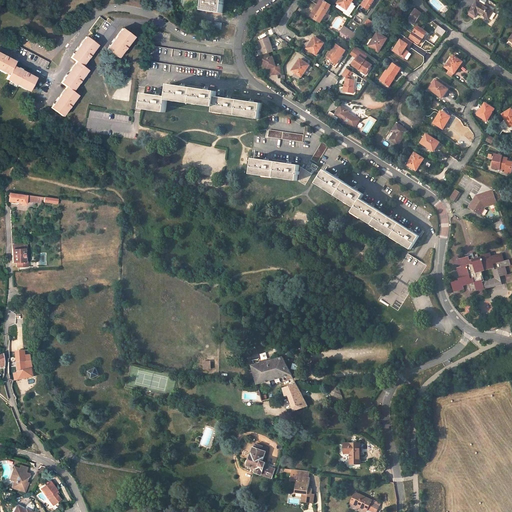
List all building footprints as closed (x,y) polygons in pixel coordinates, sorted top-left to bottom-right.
[(204,0),(203,13),(223,16),(223,10),(224,0),(204,0)] [(353,2),(353,0),(340,0),(336,6),(350,15),(357,5),(353,2)] [(364,0),(361,5),(368,10),(375,0),(374,0),(364,0)] [(501,8),(489,0),(488,0),(488,1),(486,0),(479,0),(479,1),(478,0),(469,13),(475,17),(478,12),(488,19),(496,9),(499,11),(501,8)] [(326,2),(323,6),(319,4),(313,13),(318,16),(316,19),(322,23),(332,6),(326,2)] [(416,9),(409,20),(414,23),(421,13),(416,9)] [(100,17),(89,31),(94,34),(91,38),(104,47),(111,37),(117,29),(111,25),(114,21),(109,18),(106,21),(100,17)] [(427,32),(418,26),(417,25),(416,27),(417,28),(410,37),(419,44),(427,32)] [(357,35),(344,26),(340,31),(354,41),(357,35)] [(438,26),(435,30),(443,35),(446,31),(438,26)] [(115,39),(107,50),(118,58),(133,36),(122,28),(115,39)] [(387,40),(378,33),(369,47),(378,53),(387,40)] [(78,96),(73,92),(88,70),(82,66),(97,45),(86,37),(78,48),(71,58),(76,62),(68,74),(61,84),(67,88),(59,99),(52,109),(64,117),(78,96)] [(275,51),(271,37),(261,40),(265,54),(267,53),(270,53),(275,51)] [(317,55),(327,41),(320,37),(319,39),(316,37),(308,48),(317,55)] [(346,50),(337,45),(328,58),(337,64),(346,50)] [(46,68),(49,62),(19,46),(16,52),(46,68)] [(220,57),(153,46),(151,53),(219,64),(220,57)] [(372,66),(365,60),(367,56),(356,48),(353,52),(359,57),(353,66),(359,70),(360,69),(367,73),(372,66)] [(428,56),(422,52),(419,56),(425,61),(428,56)] [(13,65),(15,62),(10,59),(0,53),(0,70),(8,74),(6,79),(29,91),(36,77),(31,75),(13,65)] [(265,54),(262,55),(264,60),(266,60),(267,64),(269,69),(272,68),(272,75),(282,75),(282,65),(277,66),(273,57),(271,57),(269,58),(267,53),(265,54)] [(453,56),(445,68),(454,74),(463,63),(453,56)] [(311,61),(305,57),(303,60),(301,59),(293,70),(296,72),(294,75),(303,81),(305,78),(302,76),(307,69),(311,71),(314,67),(309,64),(311,61)] [(218,72),(151,61),(150,68),(217,79),(218,72)] [(392,81),(394,78),(395,78),(401,70),(393,64),(387,73),(386,72),(381,80),(385,82),(384,84),(389,87),(392,84),(392,81)] [(346,70),(342,76),(346,79),(345,87),(344,87),(343,93),(353,95),(355,82),(350,81),(350,78),(348,77),(350,72),(346,70)] [(442,99),(448,90),(435,81),(429,90),(442,99)] [(169,102),(189,105),(217,109),(216,114),(262,121),(264,107),(254,105),(224,101),(218,100),(219,94),(206,92),(179,88),(172,87),(170,100),(155,97),(147,96),(145,108),(168,112),(169,102)] [(480,111),(477,109),(475,113),(487,121),(495,109),(485,103),(480,111)] [(349,109),(341,105),(335,115),(339,117),(336,121),(339,122),(342,119),(354,127),(359,119),(348,112),(349,109)] [(511,111),(510,109),(501,115),(505,120),(506,120),(510,126),(511,124),(511,111)] [(442,110),(434,122),(444,128),(451,116),(442,110)] [(408,130),(397,123),(393,129),(395,131),(390,140),(398,145),(408,130)] [(304,136),(272,131),(271,138),(306,143),(306,136),(304,136)] [(427,132),(421,141),(434,150),(440,141),(427,132)] [(332,147),(325,144),(315,161),(321,165),(332,147)] [(424,157),(414,151),(407,163),(416,169),(424,157)] [(504,155),(495,153),(492,167),(500,169),(501,167),(510,169),(509,172),(511,172),(511,158),(503,156),(504,155)] [(255,174),(300,181),(302,166),(294,165),(263,161),(257,160),(255,174)] [(315,175),(303,168),(302,182),(308,186),(315,175)] [(358,208),(356,212),(413,249),(420,237),(414,233),(392,219),(367,202),(363,200),(366,196),(360,192),(333,175),(328,171),(320,183),(358,208)] [(506,200),(502,187),(497,189),(496,190),(496,191),(493,190),(489,191),(488,191),(480,195),(481,197),(479,198),(478,200),(476,199),(471,207),(483,214),(487,207),(486,204),(489,203),(489,205),(498,203),(506,200)] [(457,188),(451,197),(457,201),(463,192),(457,188)] [(27,195),(11,193),(9,200),(20,202),(20,203),(26,203),(27,199),(27,195)] [(25,262),(25,248),(27,248),(27,244),(12,244),(12,255),(13,262),(16,262),(16,266),(28,265),(28,262),(25,262)] [(458,278),(459,280),(452,282),(454,292),(464,289),(464,286),(470,284),(472,292),(485,289),(485,290),(503,286),(501,277),(508,276),(506,267),(511,266),(510,260),(505,261),(503,253),(493,255),(492,252),(481,254),(482,257),(478,258),(477,256),(475,257),(475,259),(471,260),(470,256),(466,257),(460,259),(462,267),(458,268),(460,278),(458,278)] [(418,259),(410,254),(381,301),(401,311),(410,296),(417,285),(421,278),(428,266),(418,259)] [(25,350),(17,351),(19,372),(15,373),(16,379),(34,376),(30,354),(25,355),(25,350)] [(258,384),(259,390),(269,387),(269,386),(271,386),(270,380),(287,376),(289,375),(292,375),(283,357),(252,366),(258,384)] [(202,360),(203,369),(211,369),(211,360),(202,360)] [(96,367),(88,371),(92,378),(100,375),(96,367)] [(285,396),(289,395),(294,410),(308,405),(297,383),(283,388),(285,396)] [(338,384),(329,384),(335,401),(343,398),(338,384)] [(361,443),(345,443),(345,453),(351,453),(351,463),(361,463),(361,443)] [(263,446),(257,444),(256,447),(254,447),(250,460),(248,460),(246,464),(247,465),(256,468),(255,471),(272,478),(276,468),(268,466),(266,469),(264,468),(266,462),(263,461),(266,451),(262,450),(263,446)] [(25,473),(26,467),(21,465),(20,468),(14,466),(10,479),(14,481),(12,487),(25,491),(27,483),(24,482),(25,478),(29,476),(29,475),(25,473)] [(310,477),(311,471),(293,469),(291,480),(297,481),(296,492),(304,493),(303,501),(314,503),(315,493),(311,493),(312,488),(309,487),(311,477),(310,477)] [(51,480),(41,488),(53,504),(57,501),(57,502),(61,499),(56,493),(55,490),(56,489),(57,489),(54,484),(52,481),(51,480)] [(373,500),(356,492),(351,501),(368,510),(369,508),(376,511),(377,511),(381,505),(372,501),(373,500)]
